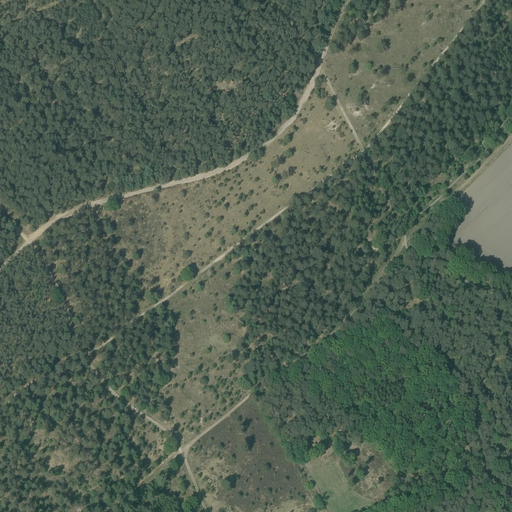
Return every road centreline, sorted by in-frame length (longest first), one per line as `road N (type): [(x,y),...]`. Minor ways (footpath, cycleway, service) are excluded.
road 1 (track): [(0,406),(126,329),(362,151),(486,0)]
road 2 (track): [(404,244),(317,342),(106,511)]
road 3 (track): [(317,68),(284,127),(253,153),(75,210),(0,269)]
road 4 (track): [(0,212),(51,272),(105,380),(171,435),(207,511)]
road 5 (track): [(511,136),(404,244)]
